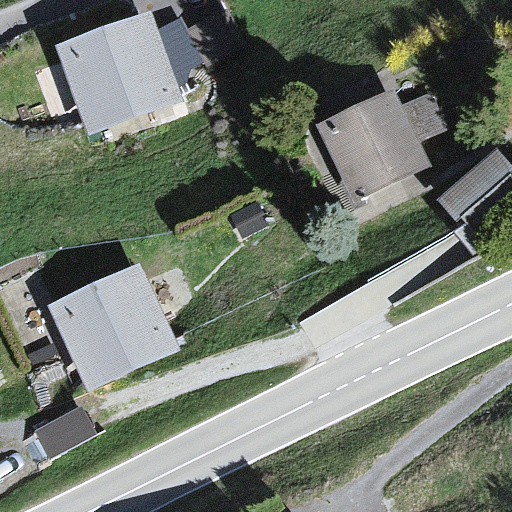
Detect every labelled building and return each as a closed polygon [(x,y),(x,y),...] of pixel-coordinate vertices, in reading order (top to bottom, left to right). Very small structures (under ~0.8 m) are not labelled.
[(154,26),(63,63),(98,150),(190,113),(154,26)] [(399,99),(319,140),(360,220),(440,180),(428,156),(464,138),(448,106),(412,124),(399,99)] [(511,175),(498,161),(442,214),(483,257),(511,228),(511,175)] [(29,244),(50,298),(145,261),(124,207),(29,244)] [(143,273),(51,319),(95,407),(187,361),(143,273)] [(84,416),(41,442),(58,470),(101,445),(84,416)]
